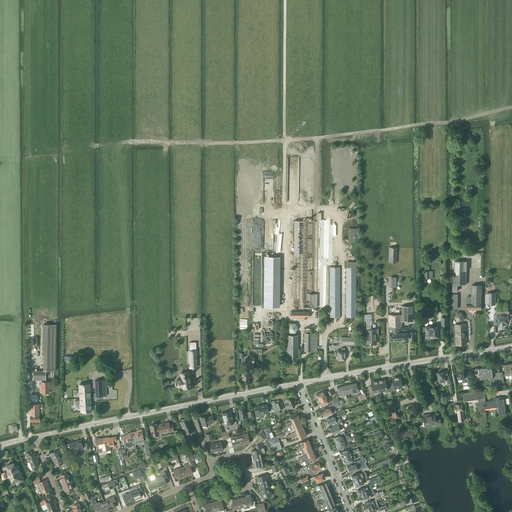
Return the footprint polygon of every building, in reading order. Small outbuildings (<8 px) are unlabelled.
[(294,250),(293,307),(326,307),(326,265),(328,265),(328,249),(329,221),(320,221),(294,221),(294,250)] [(396,262),(397,247),(389,247),(388,262),(396,262)] [(457,292),(457,284),(466,284),(466,271),(463,270),(464,261),(454,261),(453,284),(452,284),(452,291),(457,292)] [(330,317),(340,317),(340,267),(329,267),(330,317)] [(346,317),(356,317),(356,267),(346,267),(346,317)] [(481,310),(482,285),(472,284),(471,299),(467,299),(466,309),(481,310)] [(264,297),(263,307),(277,307),(277,297),(264,297)] [(413,321),(412,306),(401,306),(401,315),(388,315),(389,339),(396,339),(396,332),(397,332),(397,330),(402,329),(402,321),(413,321)] [(511,322),(511,315),(508,315),(508,312),(496,311),(496,314),(494,314),(494,324),(496,324),(500,324),(500,325),(505,325),(505,324),(508,325),(508,322),(511,322)] [(462,321),(464,317),(462,312),(457,313),(455,317),(457,321),(462,321)] [(369,321),(370,321),(366,321),(367,344),(376,344),(376,335),(378,335),(378,336),(378,328),(378,330),(370,330),(370,325),(369,325),(369,321)] [(456,345),(467,344),(465,324),(455,324),(456,345)] [(55,370),(56,325),(43,325),(42,355),(43,355),(43,370),(55,370)] [(438,336),(438,337),(438,326),(426,326),(426,327),(423,327),(423,331),(426,331),(426,337),(438,337),(438,336)] [(310,333),(310,329),(305,329),(305,333),(304,333),(304,351),(317,351),(317,333),(310,333)] [(397,332),(396,332),(396,339),(407,339),(407,329),(402,329),(402,330),(402,329),(397,330),(397,332)] [(341,345),(357,345),(356,332),(351,332),(351,337),(341,337),(341,345)] [(297,360),(298,335),(287,335),(287,347),(283,347),(283,351),(287,351),(287,360),(297,360)] [(246,368),(254,368),(253,359),(245,359),(245,365),(246,365),(246,368)] [(510,364),(503,365),(505,375),(509,375),(510,378),(511,378),(511,375),(511,374),(510,364)] [(462,383),(468,382),(467,374),(464,374),(463,368),(456,369),(458,380),(462,380),(462,383)] [(494,386),(500,385),(499,374),(492,375),(491,368),(485,369),(485,368),(474,369),(475,375),(479,374),(480,379),(492,377),(494,386)] [(441,372),(437,373),(439,381),(439,383),(446,382),(445,380),(446,380),(447,380),(448,384),(450,384),(449,379),(448,375),(447,370),(441,371),(441,372)] [(177,386),(178,386),(183,386),(183,388),(191,387),(188,371),(180,373),(181,379),(177,380),(177,381),(176,381),(176,382),(175,382),(175,383),(175,384),(176,384),(176,385),(177,385),(177,386)] [(402,386),(404,386),(403,381),(400,381),(400,376),(392,378),(393,382),(389,383),(391,391),(396,390),(396,388),(402,387),(402,386)] [(391,391),(389,383),(385,383),(384,379),(378,381),(380,391),(385,390),(385,392),(391,391)] [(105,380),(94,380),(95,389),(105,389),(105,380)] [(374,392),(380,391),(378,381),(371,382),(371,386),(368,387),(370,395),(375,394),(374,392)] [(49,393),(49,382),(41,382),(41,393),(49,393)] [(75,400),(75,405),(80,404),(80,412),(91,411),(89,383),(79,384),(80,400),(75,400)] [(353,394),(351,384),(346,385),(348,393),(352,392),(352,396),(354,395),(354,394),(353,394)] [(106,396),(105,389),(95,389),(95,397),(106,396)] [(326,397),(326,396),(324,391),(316,394),(319,400),(326,397)] [(484,391),(463,394),(464,400),(464,402),(478,400),(478,403),(479,414),(486,413),(485,409),(485,408),(484,408),(484,406),(483,406),(483,405),(484,405),(483,402),(485,402),(484,393),(487,392),(487,391),(484,391)] [(39,404),(36,404),(36,401),(38,398),(36,394),(32,394),(30,398),(32,402),(33,402),(33,404),(30,404),(30,416),(30,421),(39,421),(39,416),(39,404)] [(326,396),(326,397),(319,400),(321,405),(328,402),(328,403),(331,402),(328,396),(326,396)] [(287,409),(295,406),(292,399),(288,400),(287,399),(284,401),(287,409)] [(499,415),(505,414),(503,399),(497,400),(498,400),(485,402),(483,402),(484,405),(483,405),(483,406),(484,406),(484,408),(485,408),(485,409),(498,407),(499,415)] [(329,407),(322,410),(323,412),(323,413),(324,415),(325,415),(332,413),(336,412),(334,409),(338,407),(337,406),(343,403),(342,400),(339,401),(334,403),(332,404),(328,405),(329,407)] [(274,401),(271,402),(272,410),(273,410),(274,413),(275,415),(276,414),(280,413),(279,410),(283,408),(281,401),(275,404),(274,401)] [(394,410),(395,410),(393,402),(384,405),(389,420),(397,418),(394,410)] [(258,410),(254,410),(256,417),(265,415),(264,412),(268,411),(271,410),(270,405),(267,406),(267,404),(258,406),(258,410)] [(463,412),(462,404),(454,405),(455,413),(457,413),(458,422),(465,421),(463,412)] [(246,412),(246,413),(245,409),(239,410),(240,418),(239,418),(240,421),(244,420),(248,419),(246,412)] [(231,411),(230,411),(229,410),(226,411),(225,412),(222,413),(224,421),(227,421),(227,424),(229,424),(231,430),(237,428),(236,421),(233,422),(231,411)] [(327,421),(326,422),(327,425),(328,424),(328,425),(336,422),(336,423),(340,421),(339,417),(345,414),(344,410),(337,413),(338,415),(334,417),(333,416),(326,419),(327,421)] [(291,421),(286,423),(287,426),(300,420),(298,415),(297,416),(297,415),(296,414),(290,417),(291,421)] [(434,414),(430,415),(430,414),(422,415),(423,425),(426,424),(429,423),(429,424),(430,423),(431,426),(441,425),(440,419),(435,420),(434,414)] [(210,423),(214,422),(212,416),(209,417),(207,417),(207,416),(200,417),(202,426),(211,424),(210,423)] [(189,423),(188,423),(186,419),(180,422),(185,434),(193,431),(189,423)] [(300,420),(287,426),(288,428),(289,427),(290,430),(294,428),(295,429),(302,425),(300,420)] [(334,427),(330,428),(333,434),(340,431),(339,427),(340,426),(343,425),(342,422),(337,424),(337,425),(334,426),(334,427)] [(159,435),(159,433),(169,431),(169,432),(173,431),(172,424),(169,425),(169,423),(161,424),(161,425),(157,426),(156,424),(150,425),(152,436),(153,436),(154,436),(157,435),(159,435)] [(287,435),(285,436),(286,438),(291,436),(304,430),(302,425),(295,429),(296,431),(294,432),(290,433),(290,434),(287,435)] [(135,444),(144,442),(141,429),(136,430),(137,431),(133,432),(135,441),(135,444)] [(304,430),(291,436),(292,438),(295,437),(297,436),(299,439),(306,436),(304,430)] [(125,436),(122,436),(125,447),(127,447),(132,447),(132,446),(135,445),(135,444),(135,441),(133,432),(129,433),(129,434),(125,435),(125,436)] [(341,435),(334,438),(336,443),(349,438),(349,437),(348,435),(346,436),(344,432),(340,433),(341,435)] [(271,438),(268,440),(270,445),(270,444),(277,442),(279,441),(278,438),(279,437),(279,438),(284,436),(282,433),(275,436),(271,438)] [(241,445),(249,443),(247,434),(243,435),(239,436),(241,445)] [(235,436),(231,438),(233,447),(241,445),(239,436),(236,437),(235,436)] [(114,446),(113,442),(116,441),(115,437),(112,437),(108,438),(108,437),(104,438),(106,451),(110,450),(110,447),(114,446)] [(349,438),(336,443),(338,449),(346,446),(350,445),(349,442),(352,440),(351,437),(349,437),(349,438)] [(104,438),(100,439),(100,438),(95,439),(98,453),(106,451),(104,438)] [(302,445),(300,446),(300,447),(300,448),(303,447),(303,448),(310,445),(308,439),(301,442),(302,445)] [(84,444),(82,445),(81,440),(76,441),(77,442),(69,443),(71,451),(82,448),(85,447),(86,449),(89,449),(87,443),(84,443),(84,444)] [(211,445),(210,446),(211,451),(212,451),(213,452),(214,452),(218,451),(217,451),(223,450),(221,442),(211,445)] [(277,442),(270,444),(273,452),(275,451),(280,449),(277,442)] [(261,454),(265,453),(264,448),(263,444),(257,446),(258,450),(251,451),(253,459),(262,457),(261,454)] [(301,449),(297,450),(298,452),(301,451),(302,454),(312,450),(310,445),(303,448),(303,447),(300,448),(301,449)] [(351,454),(353,454),(353,453),(357,452),(359,451),(357,448),(350,451),(348,449),(340,452),(341,455),(342,458),(351,454)] [(56,466),(63,463),(58,450),(50,453),(52,460),(53,460),(56,466)] [(303,457),(298,459),(299,461),(301,460),(314,455),(312,450),(302,454),(303,456),(303,457)] [(31,467),(32,471),(37,469),(35,465),(38,464),(38,463),(38,462),(37,460),(36,460),(34,453),(32,454),(31,451),(25,453),(28,462),(29,462),(31,467)] [(351,454),(342,458),(343,461),(345,464),(353,460),(355,459),(353,454),(351,454)] [(192,460),(190,455),(186,457),(188,463),(184,465),(185,466),(181,468),(185,476),(193,473),(191,468),(192,468),(190,463),(193,462),(192,460)] [(301,460),(302,462),(305,461),(306,464),(309,463),(316,460),(314,455),(301,460)] [(254,463),(252,463),(253,467),(255,467),(255,468),(265,465),(263,461),(262,457),(253,459),(254,463)] [(347,467),(349,473),(357,469),(357,470),(366,466),(364,462),(366,462),(364,457),(354,462),(355,464),(347,467)] [(12,481),(18,479),(19,482),(23,480),(18,465),(14,466),(13,463),(6,466),(8,471),(7,471),(9,476),(10,476),(12,481)] [(306,466),(297,470),(299,474),(303,472),(308,471),(309,474),(314,472),(321,469),(319,463),(315,465),(314,464),(311,466),(311,465),(311,466),(310,464),(306,466)] [(366,475),(364,471),(369,469),(368,467),(361,469),(362,471),(359,472),(351,476),(354,481),(366,475)] [(177,479),(185,476),(181,468),(178,469),(173,470),(177,479)] [(155,478),(158,487),(166,484),(165,480),(167,479),(164,471),(160,473),(161,475),(158,476),(158,477),(155,478)] [(70,490),(73,489),(67,473),(61,475),(62,478),(60,479),(63,486),(65,492),(66,491),(67,494),(71,492),(70,490)] [(323,473),(311,478),(312,480),(315,479),(317,482),(325,478),(323,473)] [(158,487),(155,478),(154,474),(150,476),(151,479),(147,481),(150,490),(158,487)] [(267,480),(268,480),(267,475),(257,477),(259,486),(268,484),(267,480)] [(366,475),(354,481),(356,486),(363,483),(365,482),(367,481),(366,478),(367,478),(366,475)] [(373,490),(371,485),(374,484),(377,483),(382,481),(380,478),(381,478),(380,478),(369,482),(368,483),(369,484),(366,485),(367,486),(363,488),(364,488),(357,491),(359,496),(373,490)] [(42,493),(49,490),(45,480),(38,483),(42,493)] [(319,485),(315,487),(316,489),(319,488),(320,487),(321,490),(328,487),(326,482),(319,485)] [(139,484),(129,489),(130,492),(133,500),(141,497),(139,493),(142,492),(139,484)] [(269,487),(268,484),(259,486),(261,494),(262,494),(263,497),(271,495),(269,487)] [(319,494),(314,496),(315,497),(317,497),(319,496),(330,491),(328,487),(321,490),(322,493),(321,494),(320,494),(319,494)] [(133,500),(130,492),(129,489),(119,493),(121,498),(123,497),(125,503),(133,500)] [(377,492),(374,493),(373,490),(359,496),(360,499),(363,498),(363,500),(367,498),(368,498),(371,497),(373,496),(374,497),(383,494),(383,493),(382,491),(378,493),(377,492)] [(324,499),(332,496),(330,491),(319,496),(319,497),(321,496),(323,499),(324,499)] [(82,494),(83,496),(85,499),(86,499),(87,501),(91,499),(88,492),(84,493),(84,494),(82,494)] [(364,509),(377,504),(376,501),(379,500),(378,499),(380,498),(384,496),(383,494),(374,497),(375,499),(372,500),(369,501),(365,503),(365,504),(363,505),(364,509)] [(246,497),(242,498),(244,507),(244,509),(249,507),(249,506),(255,505),(253,499),(251,499),(250,495),(246,496),(246,497)] [(325,501),(322,502),(323,504),(323,505),(324,504),(324,505),(326,504),(334,500),(332,496),(324,499),(325,501)] [(46,499),(40,502),(41,505),(45,503),(48,509),(55,507),(54,504),(55,504),(53,500),(51,501),(50,497),(46,499)] [(107,501),(104,502),(107,511),(115,508),(113,502),(115,501),(113,497),(106,499),(107,501)] [(241,508),(244,507),(242,498),(233,500),(234,503),(231,504),(233,510),(230,511),(229,511),(233,511),(233,510),(235,510),(241,508)] [(99,502),(96,503),(95,500),(91,501),(95,511),(97,510),(98,511),(103,511),(107,511),(104,502),(100,503),(99,502)] [(219,511),(224,510),(222,500),(213,502),(215,511),(219,511)] [(211,511),(215,511),(213,502),(205,504),(206,511),(211,511)] [(81,511),(78,503),(73,506),(74,509),(72,509),(73,511),(81,511)]
